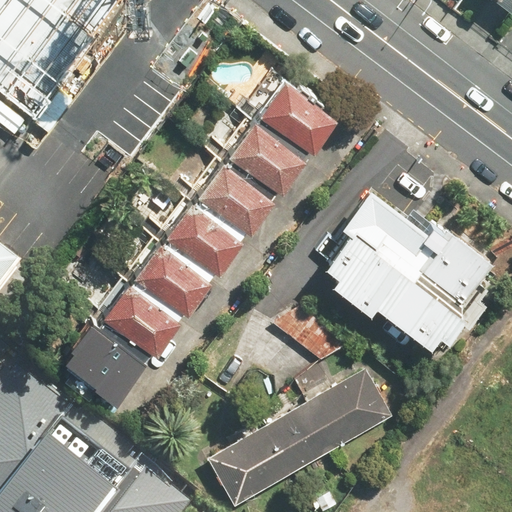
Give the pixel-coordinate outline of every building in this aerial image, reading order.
[(0,0),(0,94),(48,131),(147,0),(0,0)] [(495,0),(506,8),(511,0),(495,0)] [(261,62),(83,296),(138,337),(316,103),(261,62)] [(263,328),(321,258),(426,337),(484,261),(378,182),(263,328)] [(0,270),(13,254),(0,244),(0,270)] [(511,511),(511,355),(444,441),(434,433),(400,476),(445,511),(511,511)] [(20,357),(0,382),(0,511),(173,511),(191,490),(20,357)] [(386,413),(363,370),(212,454),(236,497),(386,413)]
